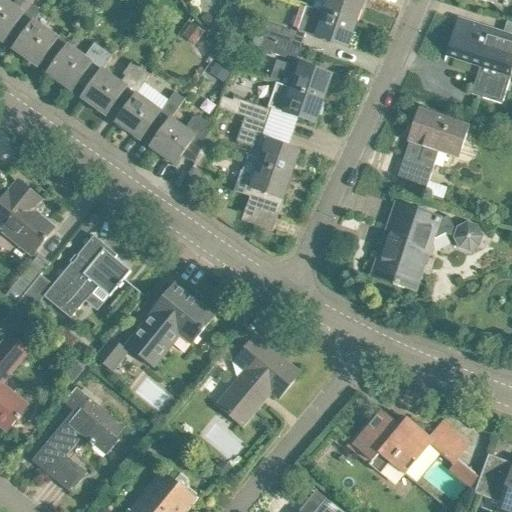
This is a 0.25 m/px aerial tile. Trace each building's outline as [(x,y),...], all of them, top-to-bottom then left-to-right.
[(18,42),(33,22),(41,10),(32,4),(34,0),(16,0),(11,6),(1,0),(0,0),(0,39),(3,42),(8,35),(18,42)] [(364,0),(362,0),(327,0),(323,13),(355,24),(362,1),(363,2),(364,0)] [(305,34),(329,42),(348,48),(348,47),(347,46),(355,24),(323,13),(305,7),(297,32),(282,27),(277,41),(300,49),(305,34)] [(448,52),(467,58),(481,62),(470,95),(501,104),(508,82),(511,68),(511,35),(457,19),(444,62),(445,62),(448,52)] [(33,22),(18,42),(13,49),(38,67),(43,59),(53,66),(67,46),(69,42),(60,36),(58,39),(33,22)] [(192,22),(182,36),(195,45),(205,31),(192,22)] [(300,49),(277,41),(263,36),(254,37),(251,45),(259,49),(296,62),(300,49)] [(94,43),(84,58),(67,46),(53,66),(47,74),(72,91),(77,84),(87,90),(101,70),(104,67),(112,56),(94,43)] [(276,83),(276,84),(322,100),(330,77),(331,77),(332,76),(299,65),(298,68),(276,61),(270,81),(276,83)] [(101,70),(87,90),(81,98),(106,116),(112,108),(121,115),(144,83),(149,76),(131,63),(122,76),(124,78),(120,84),(101,70)] [(168,101),(144,83),(121,115),(116,122),(140,140),(146,133),(155,139),(170,119),(178,108),(184,100),(175,93),(168,101)] [(315,122),(322,100),(276,84),(268,109),(233,98),(232,100),(222,96),(218,108),(244,117),(277,128),(283,113),(315,124),(316,123),(315,122)] [(434,165),(439,150),(457,156),(467,126),(420,110),(397,177),(427,187),(434,165)] [(195,163),(202,145),(205,139),(211,126),(199,117),(193,118),(184,130),(170,119),(155,139),(150,147),(175,165),(180,157),(195,163)] [(299,152),(272,143),(277,128),(244,117),(236,142),(251,147),(246,160),(290,175),(298,153),(299,153),(299,152)] [(215,151),(202,145),(195,163),(193,168),(206,173),(215,151)] [(282,198),(290,175),(246,160),(243,171),(241,171),(234,192),(249,197),(243,215),(256,219),(254,226),(272,232),(274,226),(272,226),(281,199),(283,200),(283,198),(282,198)] [(5,196),(0,202),(0,226),(5,231),(5,230),(33,252),(34,251),(53,228),(32,212),(41,201),(17,182),(5,196)] [(437,222),(418,214),(399,206),(387,244),(384,243),(372,276),(411,289),(423,253),(426,254),(431,240),(446,233),(454,236),(453,238),(459,248),(469,252),(479,247),(483,236),(478,225),(466,222),(456,227),(456,228),(452,227),(453,225),(448,216),(437,222)] [(94,236),(53,286),(41,275),(15,306),(26,316),(27,317),(44,297),(71,319),(97,287),(109,297),(118,287),(120,288),(123,284),(121,283),(130,271),(115,258),(117,255),(94,236)] [(34,260),(4,298),(15,306),(41,275),(50,264),(34,251),(33,252),(30,256),(34,260)] [(191,345),(199,335),(214,316),(174,284),(125,346),(153,368),(179,336),(191,345)] [(26,316),(15,306),(0,324),(20,341),(34,322),(27,317),(26,316)] [(77,340),(62,327),(53,338),(69,350),(77,340)] [(232,363),(233,364),(234,362),(246,372),(218,406),(242,426),(271,392),(278,398),(299,373),(255,337),(240,355),(238,354),(232,363)] [(8,428),(20,412),(24,408),(0,388),(0,382),(26,350),(10,338),(0,350),(0,418),(8,425),(7,427),(8,428)] [(112,372),(128,352),(111,338),(94,359),(112,372)] [(63,376),(72,384),(85,369),(75,361),(63,376)] [(66,490),(79,475),(83,470),(67,456),(83,436),(106,455),(119,440),(116,438),(124,427),(77,388),(64,403),(73,411),(31,461),(66,490)] [(352,446),(367,459),(371,462),(369,465),(380,474),(389,463),(404,475),(430,446),(429,437),(407,419),(400,427),(381,411),(352,446)] [(479,479),(457,460),(464,452),(472,443),(443,420),(429,437),(430,446),(453,465),(448,471),(474,493),(475,492),(479,479)] [(511,511),(511,467),(502,464),(503,461),(488,455),(479,479),(475,492),(500,501),(496,511),(511,511)] [(186,511),(196,501),(199,497),(188,488),(188,480),(180,474),(173,482),(161,472),(127,511),(186,511)] [(344,511),(332,501),(322,511),(344,511)]
